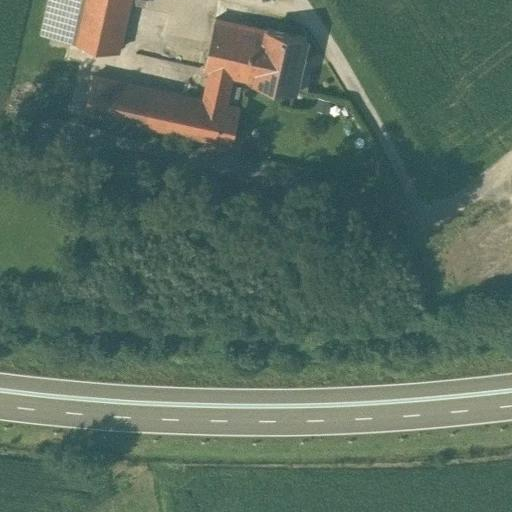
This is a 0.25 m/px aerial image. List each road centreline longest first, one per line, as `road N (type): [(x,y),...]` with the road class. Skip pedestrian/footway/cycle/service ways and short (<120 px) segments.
road 1 (trunk): [(0,411),(162,425),(412,424),(511,410)]
road 2 (trunk): [(511,386),(407,398),(164,401),(0,386)]
road 3 (unclassified): [(511,161),(404,243)]
